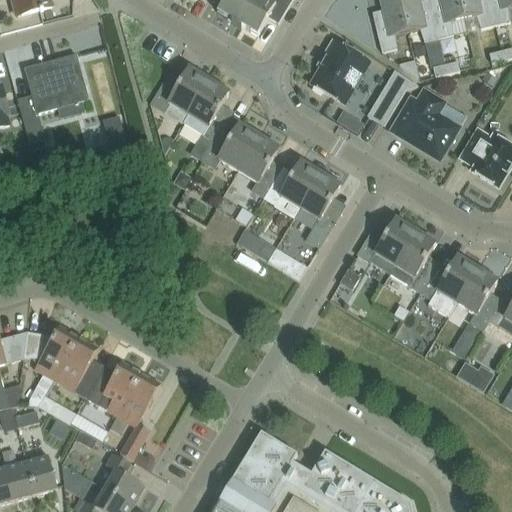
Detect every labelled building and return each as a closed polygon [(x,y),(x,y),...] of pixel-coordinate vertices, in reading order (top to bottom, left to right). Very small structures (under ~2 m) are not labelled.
[(16,0),(21,17),(40,12),(40,13),(44,13),(43,11),(52,9),(49,0),(16,0)] [(225,0),(218,14),(233,23),(231,25),(236,28),(253,0),(225,0)] [(278,0),(276,5),(267,0),(253,0),(236,28),(241,31),(242,29),(258,38),(268,20),(278,27),(293,2),(288,0),(278,0)] [(395,39),(408,36),(399,0),(395,0),(381,3),(383,13),(372,16),(382,56),(397,52),(395,39)] [(418,0),(399,0),(408,36),(420,33),(425,46),(439,42),(430,2),(419,4),(418,0)] [(438,0),(430,2),(439,42),(454,39),(452,25),(464,22),(458,0),(438,0)] [(458,0),(464,22),(476,19),(481,32),(496,29),(488,0),(458,0)] [(511,0),(488,0),(496,29),(510,25),(508,11),(511,10),(511,0)] [(327,61),(311,87),(345,107),(370,66),(333,44),(324,59),(327,61)] [(511,51),(502,54),(504,64),(511,61),(511,51)] [(492,66),(504,64),(502,54),(490,57),(492,66)] [(89,103),(77,57),(25,71),(32,98),(17,102),(22,120),(29,147),(46,142),(39,117),(89,103)] [(400,68),(419,81),(415,64),(400,68)] [(458,65),(445,68),(448,77),(460,74),(458,65)] [(435,81),(448,77),(445,68),(433,71),(435,81)] [(169,106),(188,118),(211,80),(199,72),(197,76),(189,71),(178,89),(166,82),(151,107),(164,115),(169,106)] [(487,74),(482,82),(492,89),(497,81),(487,74)] [(394,75),(367,120),(383,130),(405,93),(418,89),(394,75)] [(222,90),(224,87),(211,80),(188,118),(183,126),(203,137),(202,138),(213,144),(214,145),(218,139),(230,120),(218,114),(230,95),(222,90)] [(0,128),(9,127),(7,117),(10,117),(7,107),(1,88),(0,88),(0,128)] [(401,117),(390,134),(440,164),(449,149),(460,130),(459,129),(442,119),(448,107),(424,93),(417,104),(411,100),(401,117)] [(213,144),(202,163),(214,171),(219,162),(238,174),(260,139),(257,138),(259,134),(249,128),(247,132),(239,127),(228,145),(218,139),(214,145),(213,144)] [(474,170),(471,174),(499,191),(511,169),(511,150),(493,139),(492,141),(478,133),(461,162),(474,170)] [(280,151),(260,139),(238,174),(257,186),(252,194),(264,201),(279,176),(269,170),(280,151)] [(290,183),(279,176),(264,201),(295,220),(300,211),(321,176),(301,164),(290,183)] [(319,251),(342,214),(330,207),(341,189),(333,184),(336,180),(326,174),(323,178),(321,176),(300,211),(319,223),(307,243),(319,251)] [(256,203),(250,215),(262,221),(268,209),(256,203)] [(358,258),(380,271),(385,263),(395,269),(416,234),(414,233),(416,229),(406,223),(404,226),(396,222),(385,240),(373,233),(358,258)] [(270,227),(265,236),(285,250),(291,242),(270,227)] [(436,246),(416,234),(395,269),(390,277),(421,296),(436,271),(425,265),(436,246)] [(264,244),(255,260),(267,267),(276,251),(264,244)] [(293,261),(310,271),(319,258),(301,248),(293,261)] [(446,277),(436,271),(421,296),(431,302),(428,308),(448,320),(456,306),(478,271),(457,259),(446,277)] [(293,262),(284,277),(295,284),(299,286),(308,271),(293,262)] [(471,326),(483,333),(489,323),(497,308),(487,302),(498,284),(490,279),(492,275),(482,269),(480,273),(478,271),(456,306),(476,318),(471,326)] [(348,272),(341,284),(340,286),(341,287),(352,294),(353,293),(361,280),(349,273),(348,272)] [(489,323),(510,335),(511,331),(511,303),(503,298),(497,308),(489,323)] [(399,309),(393,319),(402,324),(408,314),(399,309)] [(41,361),(35,373),(45,378),(54,383),(79,341),(60,330),(54,339),(41,361)] [(27,335),(4,341),(10,366),(24,362),(27,335)] [(27,335),(24,362),(36,362),(49,339),(27,335)] [(86,402),(104,369),(93,363),(99,352),(79,341),(54,383),(86,402)] [(0,412),(9,411),(1,379),(2,379),(0,373),(0,368),(6,367),(0,342),(0,412)] [(457,345),(452,353),(464,360),(469,353),(457,345)] [(86,402),(117,419),(142,376),(122,365),(116,376),(104,369),(86,402)] [(494,377),(481,369),(478,373),(470,387),(483,395),(494,377)] [(142,376),(117,419),(128,426),(136,431),(138,427),(139,427),(143,420),(162,388),(142,376)] [(53,404),(79,416),(84,405),(58,392),(53,404)] [(29,403),(28,410),(38,411),(42,404),(32,398),(29,403)] [(42,404),(38,411),(44,414),(50,403),(45,399),(42,404)] [(11,411),(0,414),(0,421),(1,425),(14,422),(11,411)] [(15,419),(18,430),(40,425),(37,413),(15,419)] [(56,422),(49,435),(62,443),(69,430),(56,422)] [(136,431),(120,457),(132,464),(133,464),(138,455),(150,434),(139,427),(138,427),(136,431)] [(81,434),(76,443),(92,452),(96,443),(81,434)] [(231,486),(222,502),(228,505),(238,490),(267,508),(298,458),(261,436),(231,486)] [(411,511),(410,506),(325,454),(311,478),(298,471),(291,483),(338,511),(411,511)] [(145,460),(138,455),(133,464),(148,473),(153,464),(155,462),(147,457),(145,460)] [(115,473),(104,491),(134,509),(145,490),(129,480),(135,470),(112,457),(106,468),(115,473)] [(36,498),(58,493),(52,473),(48,459),(27,465),(36,498)] [(15,504),(36,498),(27,465),(6,470),(15,504)] [(92,485),(62,467),(65,492),(82,502),(92,485)] [(0,508),(15,504),(6,470),(0,471),(0,508)] [(93,510),(85,504),(80,511),(132,511),(134,509),(104,491),(93,510)] [(285,511),(315,511),(293,499),(285,511)] [(239,511),(228,505),(222,502),(221,501),(214,511),(239,511)]
